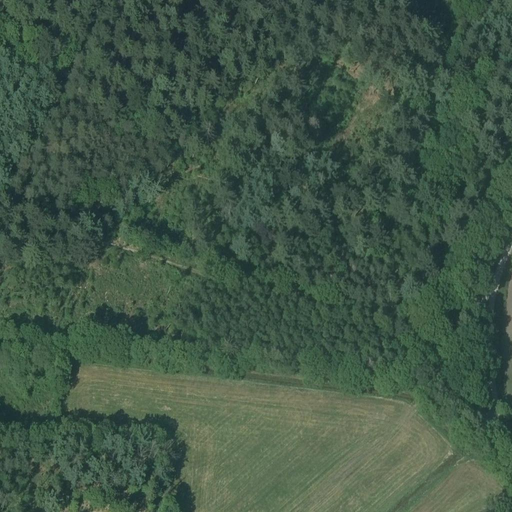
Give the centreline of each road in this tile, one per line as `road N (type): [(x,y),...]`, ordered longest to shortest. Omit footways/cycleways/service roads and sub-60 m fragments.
road 1 (track): [(422,338),(0,216)]
road 2 (track): [(493,0),(392,178),(387,226),(406,303),(436,358)]
road 3 (track): [(0,211),(109,0)]
road 4 (unclassified): [(498,418),(462,414),(436,382),(436,358),(467,316),(492,302)]
